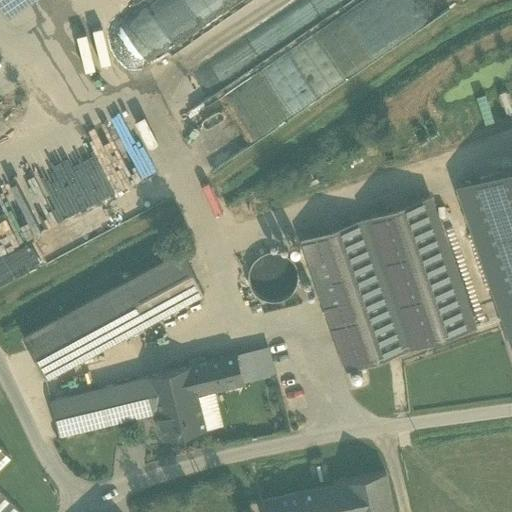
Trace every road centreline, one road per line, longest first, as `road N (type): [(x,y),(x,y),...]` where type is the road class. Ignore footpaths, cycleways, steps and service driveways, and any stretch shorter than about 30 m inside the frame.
road 1 (unclassified): [(79,502),(219,450),(511,404)]
road 2 (unclassified): [(79,502),(0,363)]
